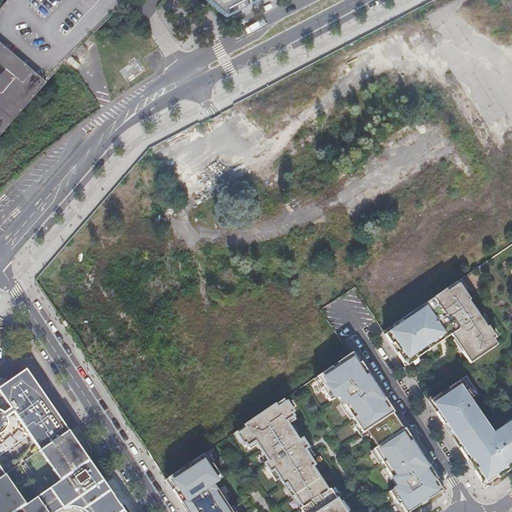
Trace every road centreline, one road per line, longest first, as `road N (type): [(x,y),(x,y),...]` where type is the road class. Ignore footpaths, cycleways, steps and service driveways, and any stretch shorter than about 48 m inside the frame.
road 1 (tertiary): [(0,266),(158,511)]
road 2 (unclassified): [(189,77),(346,307)]
road 3 (tertiary): [(0,264),(118,120),(189,77)]
road 4 (residential): [(346,307),(470,499)]
road 5 (tertiary): [(189,77),(212,76),(355,0)]
road 6 (tertiary): [(307,0),(202,58),(189,77)]
